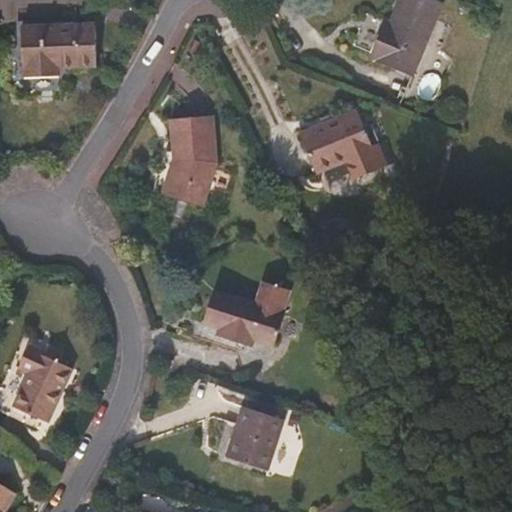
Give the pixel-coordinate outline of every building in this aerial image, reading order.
[(444,4),(435,0),(398,0),(390,21),(386,20),(378,40),(370,59),(375,61),(376,60),(414,76),(444,4)] [(94,23),(22,26),(24,69),(23,69),(24,76),(60,75),(60,68),(78,68),(96,67),(94,23)] [(372,147),(356,109),(329,121),(301,132),(318,174),(348,161),(355,178),(394,162),(385,141),(372,147)] [(213,115),(170,119),(172,139),(174,158),(162,194),(203,208),(217,163),(213,115)] [(256,304),(214,291),(209,307),(204,323),(220,328),(218,336),(253,347),(254,339),(275,346),(287,315),(282,313),(290,290),(264,281),(256,304)] [(63,351),(49,345),(46,351),(31,345),(20,369),(28,373),(14,406),(49,422),(59,400),(73,369),(59,363),(63,351)] [(284,420),(243,406),(235,431),(227,457),(268,471),(284,420)]
